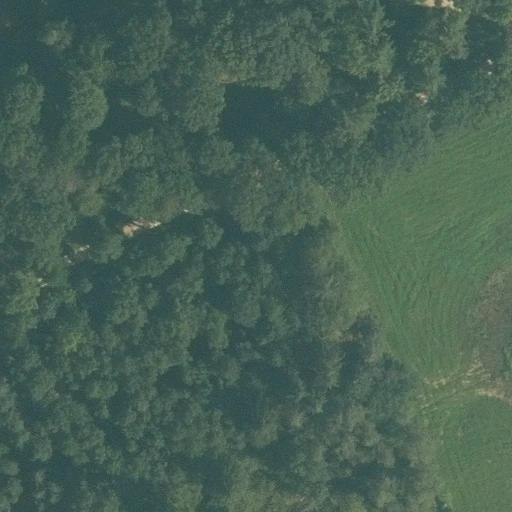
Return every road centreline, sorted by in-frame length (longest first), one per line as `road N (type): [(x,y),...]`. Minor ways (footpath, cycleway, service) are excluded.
road 1 (track): [(511,50),(0,292)]
road 2 (track): [(0,326),(141,511)]
